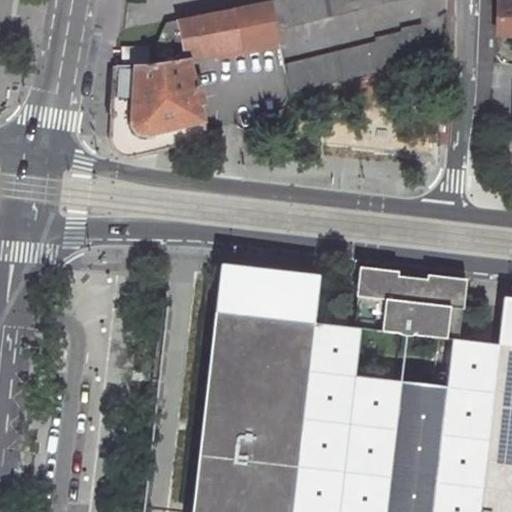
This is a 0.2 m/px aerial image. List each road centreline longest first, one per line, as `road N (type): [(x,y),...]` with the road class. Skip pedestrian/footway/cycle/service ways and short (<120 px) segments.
road 1 (secondary): [(24,226),(162,231),(511,268)]
road 2 (secondary): [(462,214),(162,179),(34,154)]
road 3 (tertiary): [(0,443),(24,226)]
road 4 (residential): [(462,214),(473,0)]
road 5 (tertiary): [(34,154),(51,116),(72,0)]
